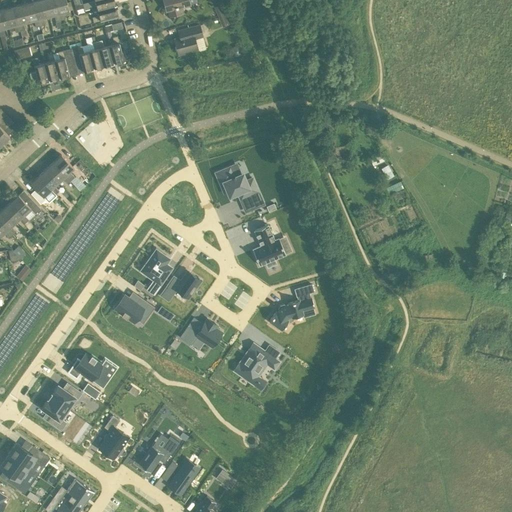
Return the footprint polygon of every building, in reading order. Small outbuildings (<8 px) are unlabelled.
[(43,17),(48,16),(44,0),(36,0),(34,1),(40,26),(45,24),(43,17)] [(56,21),(60,20),(54,0),(44,0),(48,16),(54,15),(56,21)] [(54,0),(60,20),(65,18),(63,12),(69,11),(66,0),(54,0)] [(97,10),(115,5),(113,0),(93,0),(83,3),(84,9),(92,7),(93,11),(97,10)] [(181,7),(189,5),(187,0),(163,0),(166,10),(167,9),(169,16),(182,13),(181,7)] [(36,27),(40,26),(34,1),(24,3),(28,21),(34,20),(36,27)] [(218,17),(229,14),(224,2),(214,7),(218,17)] [(23,23),(28,21),(24,3),(14,6),(20,31),(21,31),(25,29),(23,23)] [(115,5),(97,10),(98,15),(92,17),(93,22),(118,15),(115,5)] [(15,32),(20,31),(14,6),(3,9),(8,26),(14,25),(15,32)] [(3,9),(0,9),(0,36),(5,35),(3,28),(8,26),(3,9)] [(229,14),(218,17),(222,26),(233,22),(229,14)] [(112,24),(104,26),(106,32),(113,30),(112,24)] [(178,54),(198,50),(195,39),(202,37),(199,26),(188,28),(190,35),(175,39),(178,54)] [(93,68),(103,66),(95,35),(91,37),(94,49),(88,50),(93,68)] [(113,63),(108,45),(103,46),(102,39),(97,41),(95,35),(103,66),(113,63)] [(108,45),(113,63),(123,60),(117,36),(112,37),(114,43),(108,45)] [(12,42),(14,47),(24,45),(24,43),(23,39),(12,42)] [(15,58),(30,54),(28,45),(13,49),(15,58)] [(93,68),(88,50),(83,51),(82,45),(57,52),(59,58),(54,59),(59,77),(69,75),(67,66),(80,62),(82,71),(93,68)] [(54,59),(52,53),(48,54),(49,60),(43,62),(48,80),(59,77),(54,59)] [(48,80),(43,62),(39,63),(37,57),(32,58),(35,71),(31,72),(29,74),(31,80),(33,80),(37,79),(38,83),(48,80)] [(0,125),(8,117),(5,114),(0,118),(0,125)] [(0,127),(3,131),(13,122),(8,117),(0,125),(0,127)] [(3,131),(7,136),(17,126),(13,122),(3,131)] [(0,127),(0,143),(1,145),(9,137),(7,136),(3,131),(0,127)] [(53,162),(70,180),(76,187),(80,183),(69,171),(73,168),(61,155),(53,162)] [(67,183),(70,180),(53,162),(45,169),(58,182),(62,178),(67,183)] [(230,166),(216,171),(223,188),(226,187),(229,194),(238,191),(240,197),(250,193),(253,201),(260,198),(253,180),(246,183),(242,173),(234,176),(230,166)] [(54,185),(58,182),(45,169),(38,176),(55,195),(59,191),(54,185)] [(52,197),(55,195),(38,176),(30,183),(35,189),(31,193),(40,204),(46,199),(48,201),(52,197)] [(10,202),(32,226),(33,226),(36,222),(26,212),(30,208),(35,213),(40,208),(29,196),(23,201),(17,195),(10,202)] [(29,229),(32,226),(10,202),(2,209),(15,222),(19,218),(29,229)] [(269,212),(276,208),(274,203),(266,206),(269,212)] [(11,226),(15,222),(2,209),(0,210),(0,221),(12,235),(16,231),(11,226)] [(9,238),(12,235),(0,221),(0,236),(4,232),(9,238)] [(267,267),(276,263),(274,259),(286,254),(279,238),(275,240),(268,224),(255,230),(261,245),(253,249),(259,265),(266,262),(267,267)] [(143,266),(140,270),(148,276),(153,279),(147,289),(153,293),(172,267),(166,263),(170,258),(162,252),(163,252),(156,247),(152,252),(153,252),(143,266)] [(13,263),(20,258),(12,249),(8,250),(10,261),(13,263)] [(29,281),(35,268),(31,266),(25,279),(29,281)] [(173,275),(160,295),(169,300),(176,289),(189,298),(201,280),(191,272),(190,274),(187,272),(181,280),(173,275)] [(275,311),(268,321),(280,330),(287,320),(289,322),(292,319),(292,317),(303,314),(301,309),(313,305),(311,297),(310,297),(308,292),(313,291),(311,284),(294,289),(296,296),(298,300),(287,303),(287,305),(284,306),(283,304),(279,305),(277,309),(278,310),(276,313),(275,311)] [(124,294),(114,307),(122,313),(121,314),(127,318),(128,317),(134,322),(136,319),(138,317),(144,321),(155,306),(138,295),(133,301),(128,297),(124,294)] [(161,305),(157,312),(161,315),(166,309),(161,305)] [(187,325),(179,336),(191,344),(197,336),(212,346),(222,332),(216,327),(217,325),(207,318),(197,332),(187,325)] [(174,339),(170,344),(175,347),(179,342),(174,339)] [(280,361),(253,342),(247,350),(249,352),(241,363),(239,362),(233,370),(255,386),(261,378),(254,373),(262,361),(274,369),(280,361)] [(77,357),(67,371),(76,377),(80,371),(100,385),(106,376),(104,374),(108,369),(95,360),(96,358),(92,355),(90,357),(85,353),(80,360),(77,357)] [(82,389),(92,396),(97,389),(92,385),(91,387),(86,383),(82,389)] [(54,393),(51,397),(67,408),(75,397),(77,399),(81,392),(71,385),(67,390),(58,384),(52,392),(54,393)] [(47,399),(42,407),(52,414),(48,420),(61,429),(66,422),(62,419),(69,409),(67,408),(51,397),(49,401),(47,399)] [(110,430),(98,447),(113,458),(116,454),(118,456),(123,448),(121,447),(129,436),(115,426),(119,419),(113,415),(105,426),(110,430)] [(182,431),(179,436),(185,440),(189,436),(182,431)] [(152,445),(139,463),(150,472),(159,459),(164,462),(179,441),(170,435),(168,438),(159,450),(152,445)] [(16,443),(8,454),(31,471),(39,460),(44,464),(49,457),(32,445),(28,451),(21,446),(16,443)] [(8,454),(0,466),(4,469),(11,474),(7,480),(24,492),(29,485),(24,481),(31,471),(8,454)] [(182,465),(168,484),(181,493),(195,474),(198,469),(194,467),(194,466),(191,465),(185,460),(182,465)] [(171,461),(166,467),(172,471),(176,465),(171,461)] [(74,478),(66,489),(85,503),(93,492),(94,491),(74,477),(74,478)] [(61,486),(53,497),(74,511),(78,511),(85,503),(66,489),(61,486)] [(0,510),(0,511),(8,500),(5,497),(8,493),(0,487),(0,510)] [(197,511),(196,511),(216,511),(217,511),(211,507),(215,501),(206,495),(195,511),(197,511)] [(74,511),(53,497),(45,508),(50,511),(49,511),(74,511)]
